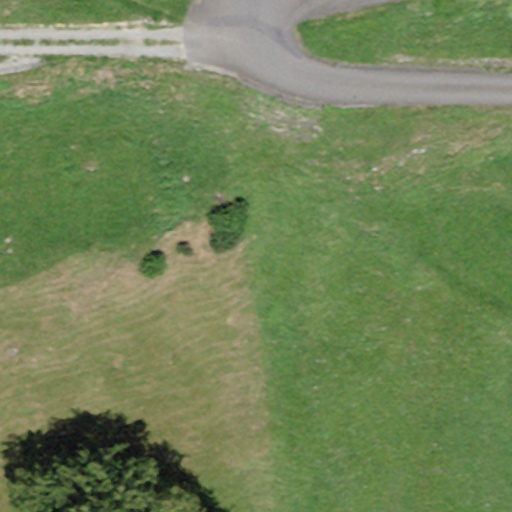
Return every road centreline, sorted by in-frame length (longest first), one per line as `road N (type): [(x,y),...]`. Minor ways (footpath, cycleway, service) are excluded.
road 1 (unclassified): [(511,90),(346,85),(292,73),(255,36),(257,0)]
road 2 (track): [(0,43),(262,50)]
